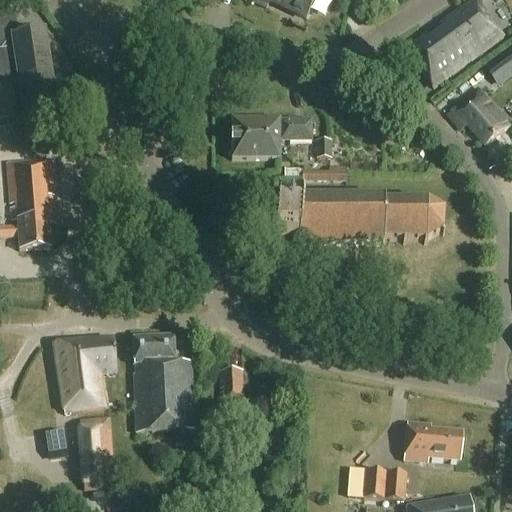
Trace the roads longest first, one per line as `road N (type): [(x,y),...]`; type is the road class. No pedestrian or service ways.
road 1 (residential): [(493,394),(501,245),(492,196),(469,161),(332,64)]
road 2 (tertiary): [(493,394),(275,349),(225,314)]
road 3 (residential): [(332,64),(133,24),(86,48)]
road 4 (residential): [(76,320),(78,172),(98,146),(128,133)]
road 5 (tertiary): [(225,314),(128,133)]
road 6 (residential): [(225,314),(205,321),(76,320)]
road 7 (residential): [(332,64),(435,0)]
